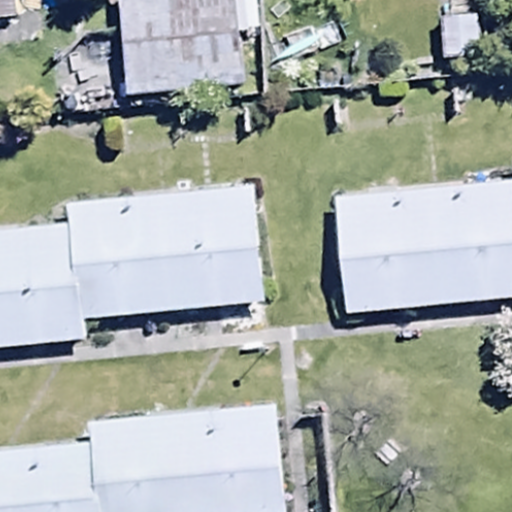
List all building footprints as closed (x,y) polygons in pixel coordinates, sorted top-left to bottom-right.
[(0,0),(0,24),(19,23),(18,0),(0,0)] [(119,0),(126,99),(246,90),(242,37),(259,36),(256,0),(119,0)] [(511,189),(334,204),(343,318),(511,304),(511,189)] [(0,356),(89,348),(87,328),(266,312),(255,192),(70,209),(72,230),(0,236),(0,356)] [(283,511),(276,414),(89,428),(91,450),(0,457),(0,511),(283,511)]
